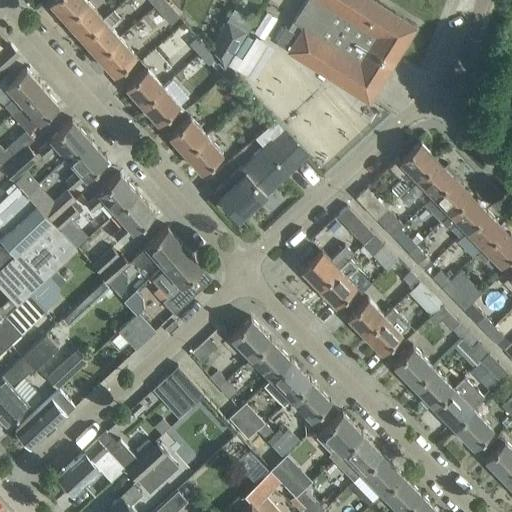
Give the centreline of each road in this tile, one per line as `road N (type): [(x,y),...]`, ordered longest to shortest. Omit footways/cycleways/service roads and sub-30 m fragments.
road 1 (residential): [(244,272),(1,3)]
road 2 (residential): [(244,272),(477,511)]
road 3 (residential): [(244,272),(8,491)]
road 4 (residential): [(429,96),(244,272)]
